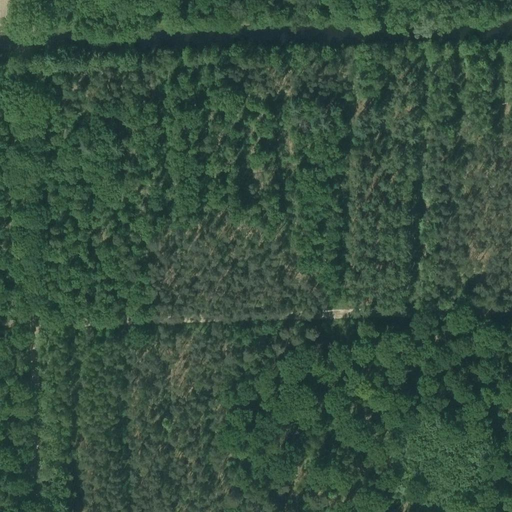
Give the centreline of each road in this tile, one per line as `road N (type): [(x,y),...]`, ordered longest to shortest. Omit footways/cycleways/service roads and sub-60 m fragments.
road 1 (track): [(0,326),(511,309)]
road 2 (track): [(25,62),(40,511)]
